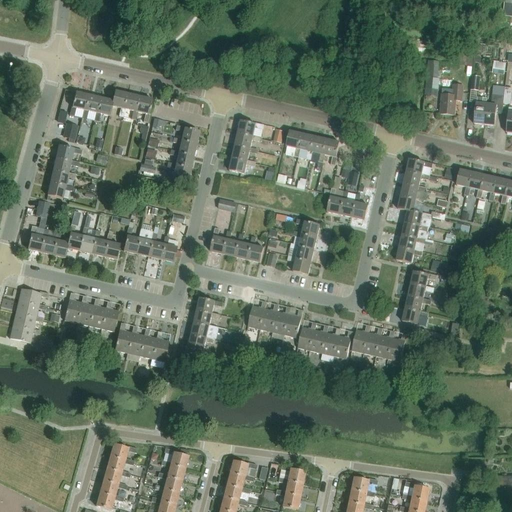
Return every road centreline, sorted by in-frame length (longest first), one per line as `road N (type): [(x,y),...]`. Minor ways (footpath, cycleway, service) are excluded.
road 1 (residential): [(186,260),(353,299),(394,135)]
road 2 (residential): [(0,255),(166,294),(176,291),(186,260)]
road 3 (residential): [(0,255),(55,58)]
road 4 (residential): [(394,135),(223,96)]
road 5 (residential): [(223,96),(55,58)]
road 6 (residential): [(186,260),(223,96)]
road 7 (residential): [(447,511),(452,480),(333,464)]
road 8 (residential): [(511,161),(394,135)]
